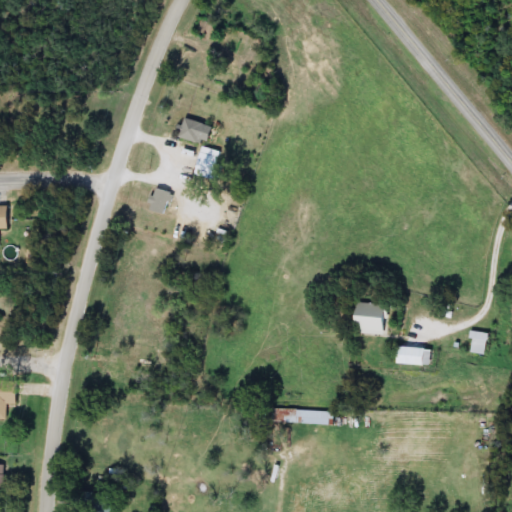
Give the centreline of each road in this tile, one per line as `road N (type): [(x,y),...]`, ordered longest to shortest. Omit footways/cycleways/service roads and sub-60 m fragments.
road 1 (residential): [(44,511),(87,268),(180,0)]
road 2 (tertiary): [(511,161),(378,0)]
